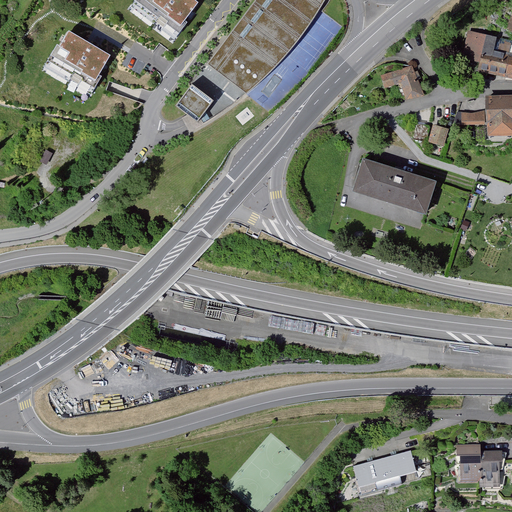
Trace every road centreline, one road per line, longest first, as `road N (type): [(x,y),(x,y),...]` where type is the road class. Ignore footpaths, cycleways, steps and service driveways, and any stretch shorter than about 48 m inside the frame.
road 1 (motorway): [(511,333),(309,307),(103,261),(0,268)]
road 2 (motorway): [(74,442),(149,432),(298,393),(511,385)]
road 3 (secondary): [(27,385),(158,284),(295,134)]
road 4 (motorway): [(511,298),(413,280),(303,240),(276,194),(295,134)]
road 5 (secondary): [(322,91),(293,111),(160,256),(87,322)]
road 6 (residential): [(0,236),(60,222),(90,202),(131,161),(145,131)]
road 7 (residential): [(511,91),(353,127)]
road 8 (residential): [(234,0),(155,99),(145,131)]
